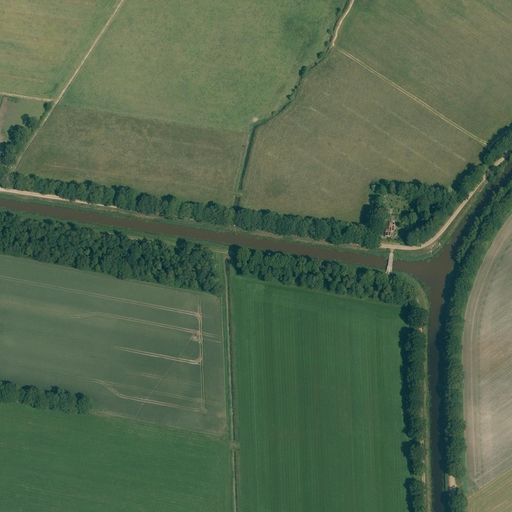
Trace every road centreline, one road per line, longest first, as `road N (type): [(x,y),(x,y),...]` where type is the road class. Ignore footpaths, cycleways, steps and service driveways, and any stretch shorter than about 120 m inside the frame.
road 1 (track): [(392,247),(2,188)]
road 2 (track): [(388,277),(0,218)]
road 3 (track): [(454,511),(453,307),(477,243),(511,197)]
road 4 (track): [(427,511),(421,317),(409,290),(388,277)]
road 5 (unknown): [(122,0),(2,188)]
road 6 (track): [(511,150),(443,232),(392,247)]
